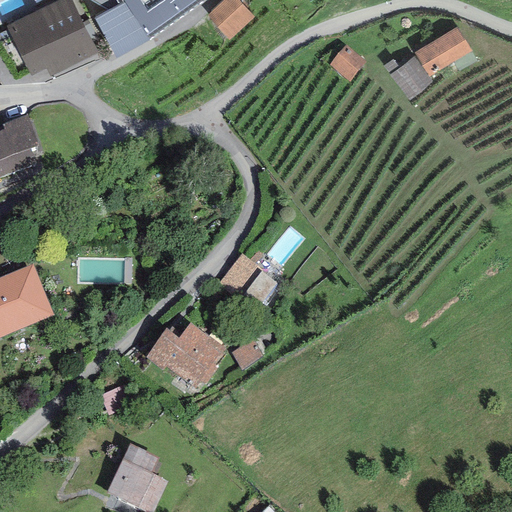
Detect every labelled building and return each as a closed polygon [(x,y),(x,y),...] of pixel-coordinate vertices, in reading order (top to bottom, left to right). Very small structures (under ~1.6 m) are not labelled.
[(0,0),(0,18),(44,6),(42,0),(0,0)] [(71,0),(59,0),(6,26),(31,75),(46,68),(50,75),(97,52),(71,0)] [(125,0),(91,0),(109,11),(94,18),(116,58),(148,40),(125,0)] [(170,0),(125,0),(148,40),(183,16),(170,0)] [(170,0),(183,16),(203,0),(170,0)] [(238,0),(223,0),(207,15),(229,40),(254,17),(238,0)] [(414,53),(429,76),(430,75),(453,61),(459,71),(477,60),(457,27),(414,53)] [(347,50),(329,69),(347,85),(365,67),(347,50)] [(414,57),(389,75),(409,100),(432,83),(414,57)] [(27,122),(2,132),(4,136),(0,137),(0,181),(4,180),(6,186),(37,175),(30,156),(39,153),(27,122)] [(246,257),(221,285),(252,314),(278,286),(246,257)] [(32,273),(0,286),(0,342),(52,321),(32,273)] [(208,345),(189,330),(177,346),(165,336),(145,363),(162,376),(166,371),(194,393),(225,354),(210,342),(208,345)] [(159,465),(129,452),(107,501),(131,511),(155,511),(167,487),(152,480),(159,465)]
